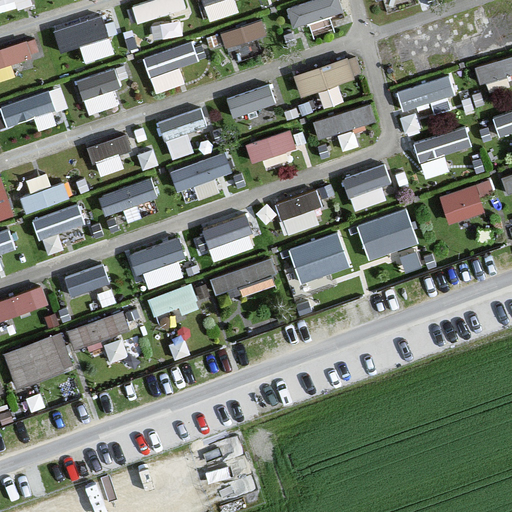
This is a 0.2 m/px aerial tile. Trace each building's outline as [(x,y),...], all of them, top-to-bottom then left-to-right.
[(187,0),(133,0),(140,20),(189,4),(187,0)] [(344,0),(287,0),(293,19),(346,3),(344,0)] [(221,23),(226,40),(268,28),(263,11),(221,23)] [(483,75),(511,65),(511,19),(470,32),(483,75)] [(158,86),(186,74),(180,61),(203,52),(194,31),(144,52),(158,86)] [(117,65),(82,68),(85,105),(121,102),(117,65)] [(404,104),(458,88),(452,66),(398,82),(404,104)] [(234,110),(277,95),(270,76),(227,91),(234,110)] [(55,106),(69,101),(61,78),(3,99),(11,120),(38,111),(42,123),(59,117),(55,106)] [(370,92),(313,112),(319,130),(376,111),(370,92)] [(188,125),(208,118),(201,99),(160,114),(173,151),(195,143),(188,125)] [(511,101),(493,108),(501,131),(511,126),(511,101)] [(414,134),(421,155),(474,138),(467,116),(414,134)] [(292,121),(246,135),(252,155),(298,141),(292,121)] [(99,168),(124,161),(120,143),(133,140),(129,127),(91,137),(99,168)] [(179,183),(233,163),(225,142),(171,163),(179,183)] [(511,145),(497,149),(500,163),(511,160),(511,145)] [(355,201),(388,191),(383,175),(391,173),(386,156),(345,169),(355,201)] [(509,184),(511,183),(511,164),(503,168),(509,184)] [(109,207),(159,187),(151,169),(101,189),(109,207)] [(0,171),(0,211),(13,209),(6,170),(0,171)] [(28,207),(72,191),(66,173),(22,189),(28,207)] [(448,213),(486,204),(479,176),(441,186),(448,213)] [(276,194),(288,228),(325,215),(313,181),(276,194)] [(359,216),(372,251),(421,233),(408,198),(359,216)] [(0,262),(6,260),(0,245),(17,239),(11,220),(0,223),(0,262)] [(292,238),(302,272),(351,258),(341,223),(292,238)] [(138,268),(189,250),(181,228),(131,247),(138,268)] [(271,247),(212,272),(218,287),(277,261),(271,247)] [(106,257),(66,269),(72,290),(112,277),(106,257)] [(43,275),(0,292),(0,314),(50,295),(43,275)] [(194,276),(149,289),(155,311),(200,299),(194,276)] [(125,301),(69,320),(76,339),(131,320),(125,301)] [(16,378),(74,361),(63,325),(5,342),(16,378)]
